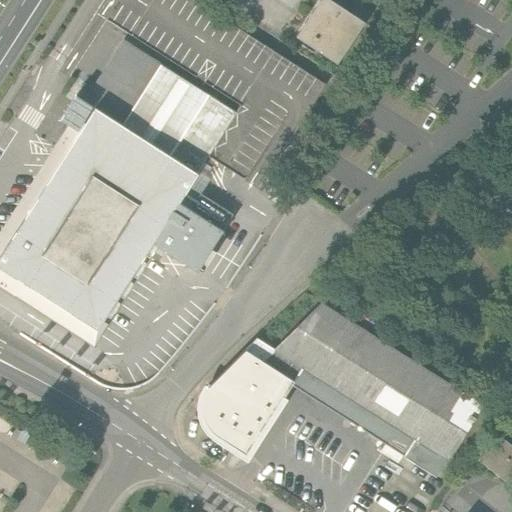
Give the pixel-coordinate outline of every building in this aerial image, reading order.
[(69,78),(106,21),(241,106),(235,114),(207,157),(259,190),(326,85),(192,0),(103,0),(58,71),(69,78)] [(330,0),(320,0),(296,37),(336,64),(364,22),(330,0)] [(123,42),(84,102),(197,173),(207,157),(235,114),(123,42)] [(0,235),(0,287),(94,346),(107,325),(102,322),(106,316),(111,319),(120,305),(115,301),(119,296),(124,299),(132,285),(128,282),(131,276),(136,279),(145,264),(141,262),(144,256),(149,259),(157,245),(153,242),(188,187),(197,173),(84,102),(76,97),(61,121),(69,126),(0,235)] [(233,216),(188,187),(153,242),(157,245),(197,271),(233,216)] [(322,303),(213,412),(217,438),(247,457),(293,384),(406,455),(369,511),(417,511),(485,406),(322,303)] [(511,447),(501,438),(481,463),(511,487),(511,447)]
